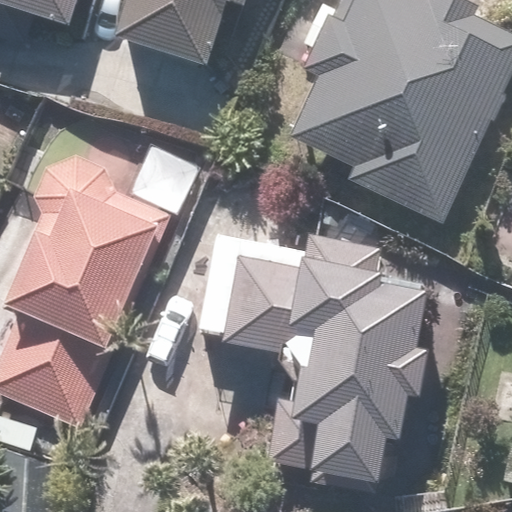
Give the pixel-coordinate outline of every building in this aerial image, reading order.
[(0,0),(0,39),(25,46),(31,27),(64,36),(74,0),(0,0)] [(97,0),(87,37),(222,77),(243,0),(97,0)] [(422,0),(418,9),(397,0),(344,0),(289,120),(351,148),(335,184),(441,232),(511,76),(511,35),(434,0),(422,0)] [(106,350),(158,229),(163,215),(112,194),(111,189),(109,185),(107,180),(105,176),(102,172),(99,169),(95,166),(91,163),(87,161),(82,159),(78,158),(73,157),(69,157),(64,157),(59,158),(54,159),(50,161),(46,163),(42,166),(38,169),(35,172),(32,176),(30,180),(27,184),(26,189),(25,194),(24,198),(24,203),(25,208),(26,212),(27,217),(29,221),(31,225),(34,229),(37,233),(2,316),(15,322),(0,357),(0,394),(87,432),(119,356),(106,350)] [(375,257),(203,239),(193,339),(231,343),(232,345),(233,346),(234,348),(235,350),(236,352),(237,353),(239,355),(240,356),(242,357),(243,358),(245,360),(247,361),(249,361),(251,362),(253,363),(255,363),(257,364),(259,364),(261,364),(263,364),(265,364),(267,363),(269,363),(271,362),(273,362),(275,361),(277,360),(279,359),(280,358),(282,356),(283,355),(285,354),(286,352),(287,350),(289,349),(302,350),(298,381),(279,379),(269,476),(374,487),(378,450),(392,451),(397,407),(412,409),(418,356),(411,355),(418,290),(372,285),(375,257)]
